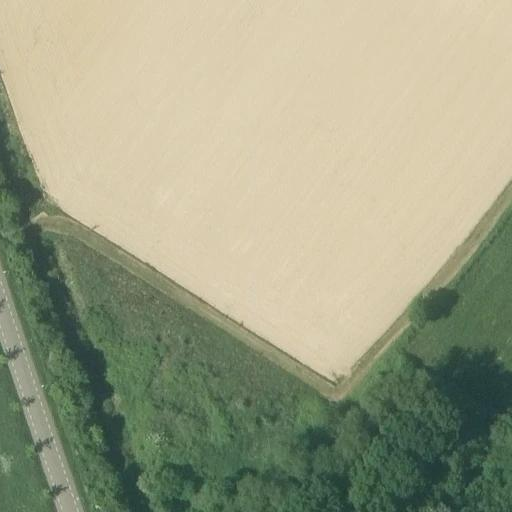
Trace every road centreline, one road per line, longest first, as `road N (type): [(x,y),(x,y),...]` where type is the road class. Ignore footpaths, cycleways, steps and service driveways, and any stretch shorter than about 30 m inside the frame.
road 1 (track): [(511,188),(450,271),(343,382)]
road 2 (tertiary): [(69,511),(0,303)]
